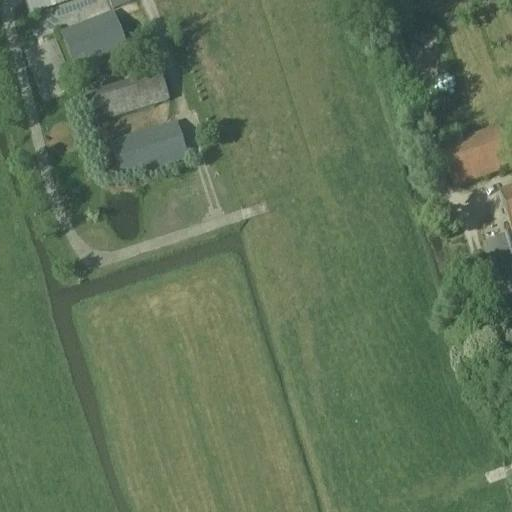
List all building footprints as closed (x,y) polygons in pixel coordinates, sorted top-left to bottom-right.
[(23,0),(30,17),(78,0),(104,0),(105,1),(108,0),(112,11),(138,2),(136,0),(23,0)] [(76,75),(128,56),(113,15),(60,34),(76,75)] [(122,181),(188,161),(177,125),(111,145),(122,181)] [(454,190),(511,170),(511,169),(499,130),(440,150),(454,190)] [(511,191),(500,195),(511,234),(511,191)] [(511,235),(481,246),(482,246),(507,330),(511,328),(511,235)]
